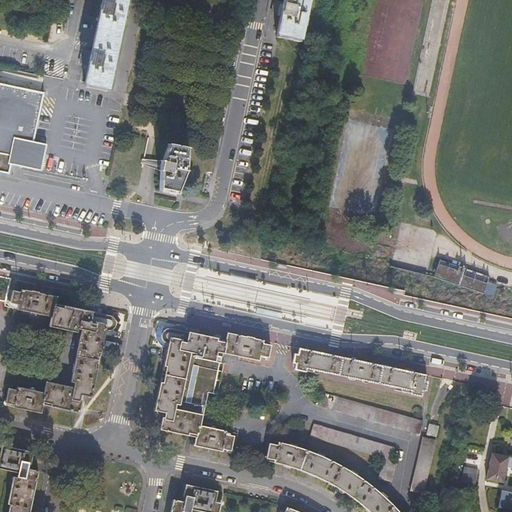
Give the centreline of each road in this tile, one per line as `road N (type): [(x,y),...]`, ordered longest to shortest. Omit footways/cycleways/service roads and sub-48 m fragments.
road 1 (primary): [(145,294),(511,366)]
road 2 (primary): [(511,339),(401,314),(346,291),(154,252)]
road 3 (unclassified): [(260,0),(216,206),(203,219),(171,223)]
road 4 (residential): [(161,458),(288,485),(338,511)]
road 5 (unclassified): [(171,223),(0,183)]
road 6 (unclassified): [(145,294),(114,449)]
road 7 (primary): [(154,252),(0,226)]
road 8 (primary): [(0,254),(145,294)]
road 9 (residential): [(0,39),(67,53),(79,0)]
